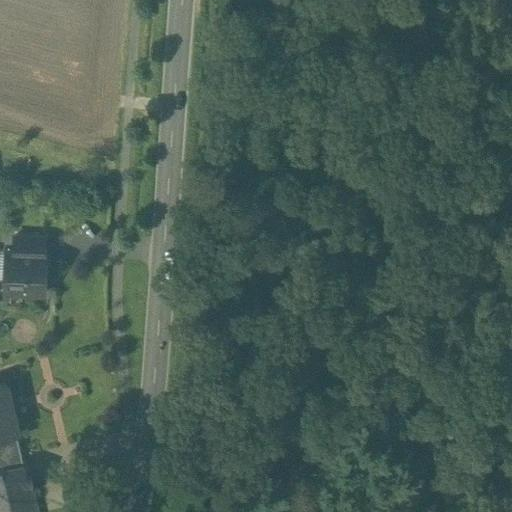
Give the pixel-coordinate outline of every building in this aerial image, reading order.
[(46,236),(15,235),(14,251),(45,252),(46,236)] [(14,251),(7,250),(7,255),(6,279),(5,291),(45,292),(47,252),(45,252),(14,251)] [(6,382),(0,382),(0,435),(16,432),(18,432),(10,400),(6,382)] [(16,432),(0,435),(0,468),(24,463),(16,432)] [(0,468),(0,503),(32,496),(33,496),(25,463),(24,463),(0,468)] [(36,511),(32,496),(0,503),(0,511),(36,511)]
